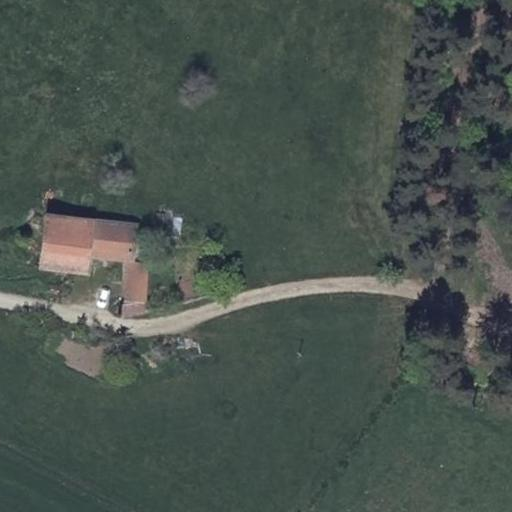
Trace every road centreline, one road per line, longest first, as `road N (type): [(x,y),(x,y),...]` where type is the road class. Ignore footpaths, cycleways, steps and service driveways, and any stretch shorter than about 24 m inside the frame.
road 1 (track): [(511,323),(437,288),(306,285),(100,331)]
road 2 (track): [(473,0),(458,230),(437,288)]
